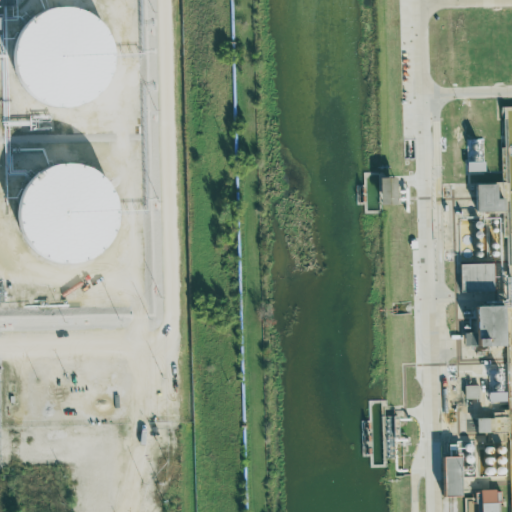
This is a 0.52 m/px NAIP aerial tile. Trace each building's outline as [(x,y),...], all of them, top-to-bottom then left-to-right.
[(465,172),(482,172),(482,139),(465,139),(465,172)] [(375,205),(391,205),(391,177),(375,178),(375,205)] [(500,199),(492,199),(492,184),(470,185),(471,212),(501,211),(500,199)] [(491,289),(491,264),(457,264),(458,290),(491,289)] [(469,307),(470,333),(462,333),(462,347),(498,346),(497,306),(469,307)] [(462,399),(477,398),(476,385),(462,386),(462,399)] [(503,393),(486,392),(485,402),(503,402),(503,393)] [(472,418),(472,432),(500,433),(500,419),(472,418)] [(438,459),(455,458),(456,498),(438,498),(438,459)] [(496,511),(497,491),(476,490),(476,511),(496,511)] [(472,511),(473,499),(466,499),(465,511),(472,511)]
